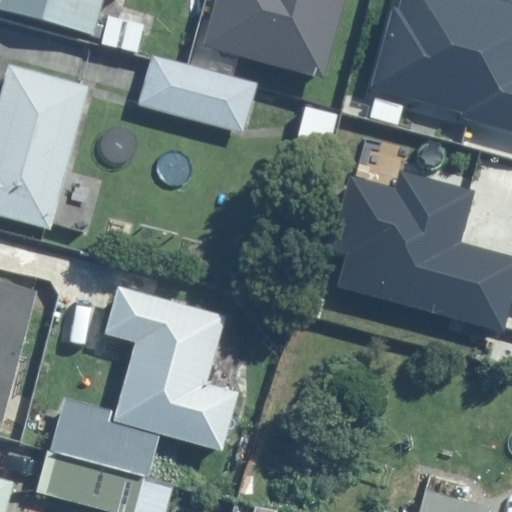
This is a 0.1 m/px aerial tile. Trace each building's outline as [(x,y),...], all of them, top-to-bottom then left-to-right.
[(0,0),(0,15),(94,39),(103,0),(0,0)] [(256,83),(151,54),(136,108),(242,137),(256,83)] [(0,215),(58,227),(88,81),(6,64),(0,95),(0,215)] [(511,96),(492,92),(481,143),(511,150),(511,96)] [(337,112),(303,105),(294,150),(327,157),(337,112)] [(40,295),(0,283),(0,427),(4,428),(40,295)] [(208,387),(224,319),(111,293),(101,335),(137,343),(120,414),(67,401),(44,499),(98,511),(164,511),(172,483),(155,479),(164,441),(221,455),(236,393),(208,387)] [(299,365),(311,329),(312,324),(290,316),(276,358),(299,365)] [(426,466),(397,459),(388,500),(417,507),(426,466)] [(0,511),(6,511),(15,479),(0,475),(0,511)] [(423,511),(485,511),(487,508),(426,497),(423,511)] [(278,511),(230,502),(228,511),(278,511)]
